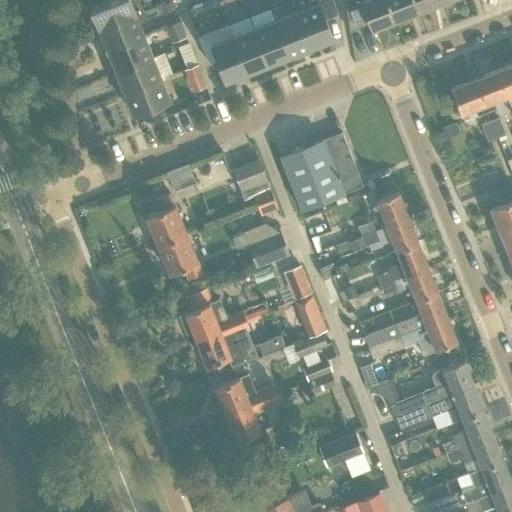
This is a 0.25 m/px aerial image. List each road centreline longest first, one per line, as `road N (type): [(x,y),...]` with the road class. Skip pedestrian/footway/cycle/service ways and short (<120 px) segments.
road 1 (residential): [(179,511),(52,197)]
road 2 (residential): [(388,69),(77,188)]
road 3 (residential): [(511,375),(388,69)]
road 4 (tertiary): [(136,511),(17,214)]
road 5 (residential): [(77,188),(72,0)]
road 6 (residential): [(511,21),(388,69)]
